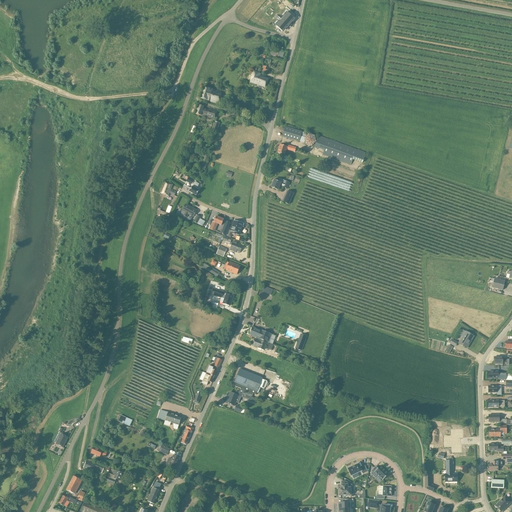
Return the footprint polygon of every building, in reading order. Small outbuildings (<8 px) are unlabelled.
[(285,14),(283,12),(281,15),(283,16),(275,25),(282,31),(294,18),(287,12),(285,14)] [(319,32),(313,30),(310,39),(322,42),(323,39),(324,40),(326,31),(320,30),(319,32)] [(260,74),(254,71),(250,83),(255,85),(256,85),(263,88),(267,77),(259,74),(260,74)] [(309,84),(299,82),(297,89),(308,92),(309,84)] [(210,88),(205,88),(201,98),(206,100),(217,103),(219,102),(220,102),(222,95),(221,95),(221,92),(214,90),(213,90),(210,88)] [(204,107),(198,105),(196,114),(201,115),(214,120),(214,119),(216,120),(217,118),(215,118),(217,112),(216,110),(204,106),(204,107)] [(307,133),(285,127),(282,137),(299,142),(299,141),(304,143),(305,141),(306,144),(312,146),(316,142),(315,136),(308,134),(306,136),(307,133)] [(366,153),(318,136),(314,147),(324,150),(323,154),(351,165),(352,160),(362,163),(366,153)] [(286,147),(280,145),(278,153),(285,155),(286,149),(289,150),(290,146),(287,145),(286,147)] [(209,157),(205,156),(203,165),(202,165),(201,168),(205,169),(209,157)] [(192,187),(195,179),(189,177),(186,185),(192,187)] [(290,183),(279,178),(278,181),(274,180),(271,187),(278,190),(280,186),(283,187),(287,189),(290,183)] [(169,184),(164,182),(160,193),(168,196),(169,193),(174,196),(176,192),(171,189),(173,184),(169,183),(169,184)] [(199,184),(195,182),(189,192),(196,196),(199,190),(196,189),(199,184)] [(293,193),(287,191),(283,202),(288,204),(293,193)] [(197,211),(185,204),(182,211),(185,212),(183,216),(187,218),(189,214),(193,217),(197,211)] [(224,220),(216,216),(214,222),(213,221),(209,229),(215,231),(218,224),(222,225),(224,220)] [(230,223),(226,221),(221,233),(226,235),(230,223)] [(231,232),(239,234),(242,223),(234,221),(231,232)] [(231,245),(232,243),(231,242),(231,240),(227,239),(228,238),(223,236),(217,233),(216,236),(222,238),(221,240),(230,243),(229,245),(231,245)] [(232,243),(231,245),(230,250),(236,252),(239,253),(242,245),(233,242),(232,243)] [(227,249),(220,246),(216,254),(223,257),(227,249)] [(229,263),(227,262),(224,269),(226,270),(226,271),(237,275),(240,266),(229,262),(229,263)] [(220,273),(204,264),(202,268),(214,275),(214,276),(217,277),(220,273)] [(505,281),(494,278),(494,279),(493,285),(492,288),(503,290),(505,281)] [(223,293),(216,290),(214,296),(221,298),(222,297),(225,298),(223,303),(230,306),(233,296),(226,294),(226,295),(223,294),(223,293)] [(262,331),(253,328),(250,335),(259,339),(259,338),(268,342),(271,335),(262,331)] [(466,332),(464,331),(462,334),(464,335),(459,344),(466,348),(469,344),(468,344),(473,336),(466,332)] [(301,334),(295,348),(301,350),(306,336),(301,334)] [(267,343),(255,339),(252,345),(258,348),(264,350),(267,343)] [(453,347),(449,345),(445,351),(449,353),(453,347)] [(507,366),(510,366),(511,365),(511,360),(511,361),(511,359),(507,359),(503,359),(503,357),(494,357),(494,364),(503,364),(503,363),(506,363),(506,366),(507,366)] [(219,368),(222,360),(221,360),(222,359),(219,358),(219,359),(218,358),(214,366),(219,368)] [(206,374),(215,377),(217,372),(212,369),(213,367),(210,365),(206,374)] [(241,389),(239,392),(236,391),(235,394),(230,393),(229,397),(227,403),(234,406),(236,402),(238,403),(242,394),(251,397),(253,394),(256,395),(259,387),(264,389),(267,381),(262,379),(263,378),(240,369),(233,386),(241,389)] [(498,371),(488,372),(488,378),(498,378),(498,380),(506,380),(506,374),(506,373),(498,372),(498,371)] [(215,377),(206,374),(205,375),(206,375),(203,384),(206,385),(208,381),(212,383),(215,377)] [(497,393),(497,395),(502,395),(501,392),(503,391),(503,386),(488,386),(489,393),(497,393)] [(234,410),(241,413),(243,414),(245,410),(242,409),(243,408),(236,405),(234,410)] [(174,429),(177,430),(181,417),(168,413),(161,410),(160,414),(158,418),(165,421),(164,424),(170,427),(171,422),(173,423),(174,429)] [(119,421),(124,424),(127,417),(122,415),(119,421)] [(499,415),(489,415),(489,422),(499,422),(499,424),(506,424),(507,424),(507,420),(507,419),(499,419),(499,415)] [(192,427),(187,425),(186,429),(185,429),(183,433),(185,434),(181,443),(186,445),(192,431),(191,431),(192,427)] [(507,434),(507,425),(500,426),(500,430),(489,430),(489,437),(501,436),(501,435),(503,435),(503,434),(507,434)] [(451,436),(444,437),(444,442),(458,441),(458,438),(462,438),(462,430),(451,430),(451,436)] [(68,437),(61,434),(56,444),(63,447),(68,437)] [(458,441),(444,442),(444,447),(451,447),(452,452),(461,452),(460,444),(458,444),(458,441)] [(170,449),(160,444),(157,450),(163,453),(163,454),(167,456),(170,449)] [(107,453),(94,447),(91,453),(100,457),(100,455),(105,457),(107,453)] [(511,454),(511,455),(501,455),(501,460),(507,460),(507,463),(511,462),(511,454)] [(180,458),(173,455),(172,459),(169,458),(166,465),(175,469),(180,458)] [(104,468),(86,461),(83,468),(93,472),(93,470),(102,474),(104,468)] [(446,461),(446,474),(445,474),(445,482),(457,482),(457,474),(453,474),(453,461),(446,461)] [(502,466),(502,462),(491,462),(491,464),(489,464),(489,465),(488,465),(488,466),(488,467),(488,468),(488,469),(489,469),(489,471),(498,471),(498,466),(502,466)] [(359,464),(348,469),(351,476),(362,471),(363,474),(368,472),(365,466),(361,468),(359,464)] [(376,466),(371,472),(372,473),(371,474),(376,479),(379,476),(383,480),(386,477),(387,478),(389,475),(388,475),(389,474),(380,466),(378,469),(376,466)] [(123,473),(114,469),(112,475),(108,473),(105,481),(114,485),(117,479),(120,480),(123,473)] [(82,480),(74,476),(66,490),(74,494),(82,480)] [(504,480),(492,480),(491,488),(503,489),(504,480)] [(161,484),(154,481),(149,489),(148,492),(150,493),(151,489),(152,489),(153,488),(147,501),(155,504),(160,491),(159,491),(161,484)] [(352,489),(352,485),(345,482),(342,482),(343,488),(340,488),(340,489),(339,489),(339,494),(340,494),(341,496),(344,496),(345,497),(346,495),(351,495),(351,491),(352,489)] [(430,483),(425,483),(425,488),(433,492),(435,486),(431,485),(430,483)] [(391,487),(383,486),(382,495),(379,495),(376,495),(376,499),(384,500),(384,496),(391,497),(391,487)] [(66,497),(63,495),(58,503),(66,507),(69,502),(70,502),(75,505),(75,504),(79,507),(81,504),(66,496),(66,497)] [(511,502),(506,496),(495,506),(501,511),(511,502)] [(339,509),(350,509),(350,503),(353,503),(353,499),(346,499),(346,503),(339,503),(339,504),(338,504),(339,507),(339,509)] [(379,502),(369,500),(368,507),(378,509),(377,511),(381,511),(380,511),(390,511),(390,507),(382,506),(378,505),(379,502)] [(81,511),(82,511),(112,511),(84,503),(81,511)] [(431,511),(434,505),(428,503),(428,504),(427,503),(426,507),(424,511),(431,511)]
